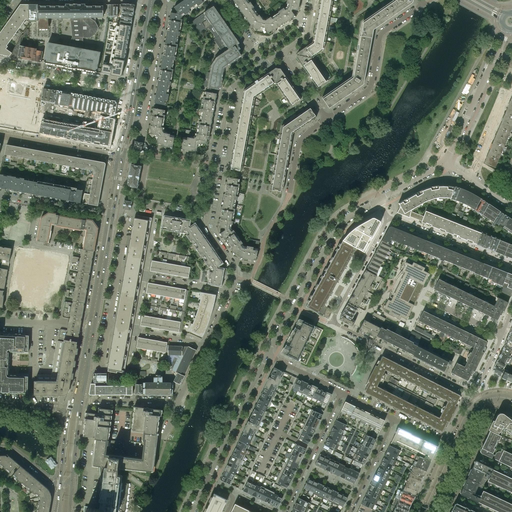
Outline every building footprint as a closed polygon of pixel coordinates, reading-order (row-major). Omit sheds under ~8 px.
[(177,12),(177,13),(182,16),(184,15),(185,15),(190,12),(190,11),(193,8),(187,0),(184,0),(181,3),(180,1),(177,3),(178,5),(174,7),(177,12)] [(203,2),(205,0),(187,0),(193,8),(197,6),(198,6),(203,3),(203,2)] [(252,9),(253,8),(254,8),(250,2),(248,4),(245,0),(244,0),(237,6),(238,7),(238,8),(238,9),(239,9),(240,10),(238,11),(240,13),(241,12),(243,15),(243,16),(244,17),(245,17),(246,19),(256,12),(255,12),(254,13),(252,9)] [(299,3),(299,0),(286,0),(286,4),(289,4),(288,8),(292,10),(298,11),(298,9),(299,8),(299,7),(299,6),(301,6),(301,3),(299,3)] [(330,17),(332,2),(323,0),(319,0),(319,5),(321,5),(320,9),(318,9),(317,15),(330,17)] [(371,29),(374,27),(376,28),(411,4),(409,1),(410,0),(393,0),(366,19),(367,21),(363,23),(362,28),(360,28),(352,77),(322,98),(328,107),(333,103),(334,105),(356,89),(355,88),(359,85),(360,86),(363,84),(364,81),(362,81),(363,75),(365,76),(372,33),(371,33),(371,29)] [(21,5),(12,16),(21,23),(23,21),(24,22),(26,19),(26,17),(28,17),(28,19),(29,19),(29,5),(21,5)] [(96,34),(98,28),(95,22),(95,18),(102,18),(102,7),(85,6),(85,5),(66,5),(66,6),(39,6),(39,5),(29,5),(29,19),(29,22),(39,21),(39,30),(48,30),(48,19),(72,19),(74,37),(73,38),(72,38),(72,39),(71,39),(71,40),(72,40),(68,47),(48,43),(44,63),(64,66),(64,67),(76,69),(76,68),(96,72),(100,53),(83,49),(83,38),(91,38),(96,34)] [(237,43),(212,7),(192,21),(200,34),(208,28),(215,38),(212,40),(214,42),(214,41),(222,53),(215,57),(213,73),(203,71),(200,86),(219,90),(223,68),(241,55),(238,51),(240,49),(236,44),(237,43)] [(293,17),(295,16),(291,11),(292,10),(288,8),(285,10),(283,8),(278,12),(278,13),(275,15),(282,25),(283,24),(284,24),(285,23),(288,21),(289,22),(292,20),(291,19),(291,18),(292,19),(293,18),(293,17)] [(263,28),(264,20),(262,20),(259,15),(258,15),(256,12),(246,19),(247,20),(247,21),(247,22),(248,22),(250,25),(249,26),(251,29),(253,27),(256,31),(259,29),(260,28),(261,27),(263,28)] [(169,21),(168,25),(181,28),(182,20),(181,20),(182,16),(177,13),(176,14),(170,13),(170,18),(168,17),(167,21),(169,21)] [(282,25),(275,15),(271,18),(271,17),(265,21),(264,20),(263,28),(264,28),(265,29),(265,30),(266,30),(268,33),(272,30),(274,33),(276,31),(275,29),(278,27),(279,27),(280,27),(280,26),(282,25)] [(327,32),(329,22),(330,17),(317,15),(316,20),(318,20),(317,24),(316,24),(315,30),(327,32)] [(12,16),(4,27),(13,34),(15,32),(16,33),(21,26),(20,25),(21,23),(12,16)] [(104,61),(101,74),(120,77),(122,76),(131,26),(120,24),(113,63),(104,61)] [(165,30),(165,33),(167,33),(166,38),(176,40),(177,35),(179,36),(181,28),(168,25),(167,30),(165,30)] [(4,27),(0,33),(0,38),(7,43),(8,44),(13,37),(12,36),(13,34),(4,27)] [(7,43),(0,38),(0,54),(18,58),(20,46),(21,38),(29,35),(29,29),(27,29),(22,35),(18,40),(19,41),(12,50),(8,47),(6,45),(7,43)] [(324,50),(327,32),(315,30),(314,35),(315,35),(314,40),(313,39),(312,43),(324,50)] [(165,42),(163,42),(163,45),(164,46),(164,50),(176,52),(178,44),(175,44),(176,40),(166,38),(165,42)] [(317,55),(324,50),(312,43),(310,44),(311,46),(307,48),(306,47),(297,53),(297,55),(311,58),(312,56),(316,53),(317,55)] [(161,54),(160,58),(162,58),(161,63),(171,65),(172,60),(175,60),(176,52),(164,50),(163,55),(161,54)] [(318,68),(315,63),(314,64),(311,60),(311,58),(297,55),(296,58),(302,67),(304,66),(306,70),(305,70),(308,75),(318,68)] [(161,67),(159,67),(158,70),(160,71),(159,75),(172,77),(173,70),(171,69),(171,65),(161,63),(161,67)] [(275,83),(278,69),(275,68),(267,74),(267,75),(264,78),(263,77),(258,80),(265,90),(270,87),(269,86),(273,83),(275,83)] [(327,81),(321,72),(318,68),(308,75),(311,79),(312,78),(315,82),(314,83),(317,88),(327,81)] [(288,82),(285,79),(286,78),(280,69),(278,69),(275,83),(277,84),(280,88),(279,89),(282,93),(292,86),(289,81),(288,82)] [(157,79),(156,83),(158,83),(157,88),(167,90),(168,85),(170,85),(172,77),(159,75),(158,80),(157,79)] [(0,80),(0,126),(39,133),(42,114),(38,113),(43,88),(0,80)] [(265,90),(258,80),(254,83),(255,84),(251,87),(250,86),(243,90),(255,98),(265,90)] [(301,99),(298,94),(296,95),(294,91),(295,90),(292,86),(282,93),(291,106),(301,99)] [(52,90),(43,88),(41,100),(50,102),(52,90)] [(156,95),(154,95),(153,98),(155,98),(154,103),(166,105),(167,101),(168,101),(169,94),(166,94),(167,90),(157,88),(156,95)] [(252,111),(255,98),(243,90),(242,99),(243,99),(242,103),(241,103),(240,108),(252,111)] [(211,93),(206,92),(206,97),(203,96),(202,104),(214,106),(214,105),(215,104),(215,103),(215,102),(217,102),(217,99),(216,99),(216,98),(217,97),(216,96),(216,94),(213,93),(212,92),(211,93)] [(214,106),(202,104),(200,112),(203,113),(202,117),(212,119),(212,117),(213,117),(213,116),(213,115),(213,114),(215,115),(215,111),(213,111),(213,110),(214,110),(214,109),(214,108),(214,106)] [(316,117),(309,107),(296,116),(303,126),(308,123),(307,122),(311,119),(311,120),(316,117)] [(158,109),(153,108),(152,113),(151,113),(150,116),(152,116),(151,121),(164,123),(165,115),(162,115),(163,110),(158,109),(158,108),(158,109)] [(250,126),(251,116),(252,111),(240,108),(239,114),(241,114),(240,118),(238,118),(237,123),(250,126)] [(511,125),(511,117),(505,114),(502,121),(511,125)] [(303,126),(296,116),(281,126),(293,134),(295,132),(294,130),(298,128),(299,129),(303,126)] [(212,119),(202,117),(201,122),(198,121),(197,129),(210,131),(210,130),(211,129),(211,128),(210,128),(211,127),(212,127),(213,124),(211,124),(211,123),(212,123),(212,122),(212,121),(212,119)] [(41,124),(39,136),(109,148),(114,121),(102,119),(99,134),(43,124),(41,124)] [(148,125),(148,128),(151,129),(150,134),(153,134),(154,135),(156,135),(157,136),(163,132),(162,131),(164,123),(151,121),(150,125),(148,125)] [(510,133),(511,128),(511,125),(502,121),(499,128),(510,133)] [(247,141),(250,126),(237,123),(236,129),(238,129),(237,134),(236,133),(234,139),(247,141)] [(292,137),(293,134),(281,126),(278,144),(290,146),(291,141),(290,141),(290,136),(292,137)] [(507,140),(510,133),(499,128),(496,135),(507,140)] [(210,131),(197,129),(196,137),(195,138),(199,144),(200,143),(202,143),(202,144),(203,143),(206,144),(207,139),(210,140),(211,136),(209,136),(209,135),(210,135),(210,134),(209,133),(210,131)] [(163,132),(157,136),(158,138),(157,139),(157,140),(157,144),(161,145),(161,146),(164,146),(164,148),(167,149),(168,147),(169,148),(170,148),(170,147),(172,148),(173,144),(174,143),(173,143),(174,136),(170,135),(170,134),(164,133),(163,132)] [(504,147),(507,140),(496,135),(493,142),(504,147)] [(187,138),(182,137),(181,144),(180,145),(181,145),(180,149),(182,149),(183,150),(184,150),(185,150),(185,152),(188,152),(188,151),(196,152),(197,147),(198,147),(197,146),(197,145),(199,144),(195,138),(193,138),(187,137),(187,138)] [(244,156),(246,146),(247,141),(234,139),(234,144),(235,144),(234,149),(233,148),(232,154),(244,156)] [(141,151),(142,143),(135,141),(133,150),(133,151),(135,151),(135,150),(141,151)] [(502,154),(504,147),(493,142),(490,149),(502,154)] [(23,158),(25,151),(25,148),(6,144),(5,155),(23,158)] [(287,156),(288,152),(289,152),(290,146),(278,144),(275,160),(287,162),(288,156),(287,156)] [(42,161),(44,154),(44,151),(25,148),(25,151),(23,158),(42,161)] [(499,161),(502,154),(490,149),(487,156),(499,161)] [(61,165),(62,158),(63,155),(44,151),(44,154),(42,161),(61,165)] [(241,171),(244,156),(232,154),(231,159),(232,159),(232,164),(230,163),(229,169),(241,171)] [(80,168),(81,158),(63,155),(62,158),(61,165),(80,168)] [(496,168),(499,161),(487,156),(484,163),(492,166),(491,167),(493,167),(494,167),(496,168)] [(101,162),(81,158),(80,168),(92,170),(94,173),(91,185),(101,187),(103,181),(105,167),(102,167),(101,165),(101,162)] [(284,171),(285,167),(287,167),(287,162),(275,160),(272,175),(285,177),(286,171),(284,171)] [(137,188),(141,166),(131,164),(127,186),(137,188)] [(0,188),(9,190),(12,176),(0,174),(0,188)] [(282,186),(282,182),(284,182),(285,177),(272,175),(270,190),(282,192),(283,186),(282,186)] [(22,192),(24,180),(24,179),(12,176),(9,190),(22,192)] [(238,192),(239,184),(237,184),(238,179),(233,178),(232,177),(231,178),(228,177),(227,182),(225,182),(224,185),(226,185),(225,190),(238,192)] [(35,195),(38,182),(37,182),(24,180),(22,192),(35,195)] [(47,197),(49,183),(38,181),(37,182),(38,182),(35,195),(47,197)] [(69,201),(72,187),(49,183),(47,197),(69,201)] [(80,203),(84,185),(78,184),(77,188),(74,202),(80,203)] [(101,187),(91,185),(90,194),(84,193),(82,203),(98,206),(101,187)] [(442,198),(443,185),(438,186),(434,186),(430,187),(432,199),(434,198),(438,198),(442,198)] [(450,198),(454,188),(453,188),(454,187),(447,186),(443,185),(442,198),(447,198),(450,198)] [(432,199),(430,187),(426,188),(422,190),(415,194),(421,204),(426,201),(432,199)] [(454,202),(454,201),(459,188),(455,187),(454,188),(450,198),(449,200),(454,202)] [(467,205),(473,194),(464,190),(459,188),(454,201),(455,202),(456,200),(467,205)] [(237,200),(237,197),(238,192),(225,190),(225,194),(223,194),(222,197),(224,198),(223,202),(233,204),(234,199),(237,200)] [(421,204),(415,194),(398,203),(400,207),(397,213),(409,217),(409,216),(411,211),(411,210),(421,204)] [(471,208),(477,197),(473,194),(467,205),(471,208)] [(474,211),(475,210),(481,199),(477,197),(471,208),(473,209),(472,210),(474,211)] [(478,212),(485,201),(481,199),(475,210),(477,211),(476,213),(478,214),(478,212)] [(123,209),(130,210),(132,202),(124,201),(123,209)] [(482,215),(489,204),(485,201),(478,212),(480,214),(480,215),(481,216),(482,215)] [(234,217),(235,209),(232,208),(233,204),(223,202),(222,207),(221,206),(220,210),(222,210),(221,214),(234,217)] [(493,222),(500,212),(489,204),(482,215),(493,222)] [(423,216),(411,211),(409,216),(421,221),(423,216)] [(435,228),(439,216),(425,211),(423,216),(421,221),(421,222),(425,224),(426,223),(431,225),(431,226),(435,228)] [(98,228),(92,220),(89,219),(89,220),(85,219),(85,220),(82,219),(83,218),(78,217),(78,218),(71,216),(67,215),(66,217),(56,215),(56,214),(52,213),(49,212),(41,218),(40,221),(41,221),(40,225),(50,227),(51,226),(51,224),(56,225),(60,226),(60,227),(82,230),(82,229),(86,230),(86,233),(96,235),(97,231),(98,228)] [(498,225),(504,215),(500,212),(493,222),(498,225)] [(218,219),(218,222),(220,222),(219,227),(224,228),(225,229),(229,228),(230,224),(232,225),(234,217),(221,214),(220,219),(218,219)] [(133,325),(140,282),(142,275),(142,271),(152,218),(136,215),(135,216),(135,218),(134,218),(124,272),(114,327),(107,368),(108,368),(108,370),(108,371),(110,372),(117,373),(117,372),(124,373),(132,330),(133,325)] [(169,217),(164,216),(163,220),(163,221),(162,226),(167,227),(167,230),(175,231),(177,219),(172,218),(173,216),(169,215),(169,217)] [(503,227),(509,218),(504,215),(498,225),(502,228),(503,227)] [(449,233),(453,222),(439,216),(435,228),(439,229),(440,228),(445,230),(445,231),(449,233)] [(181,219),(177,219),(175,231),(182,233),(183,230),(187,231),(189,227),(189,221),(185,220),(185,218),(182,218),(181,219)] [(347,235),(342,240),(354,247),(359,250),(364,252),(380,223),(380,221),(374,218),(372,218),(359,225),(355,228),(349,232),(347,235)] [(507,231),(511,223),(511,219),(509,218),(503,227),(507,231)] [(463,239),(467,227),(453,222),(449,233),(453,235),(453,234),(459,236),(458,237),(463,239)] [(190,228),(189,227),(187,231),(189,234),(187,236),(191,241),(191,240),(194,244),(196,243),(204,237),(203,236),(203,235),(202,234),(199,231),(201,230),(199,227),(198,228),(197,228),(197,227),(197,226),(196,226),(195,224),(190,228)] [(51,230),(52,227),(51,226),(50,227),(40,225),(38,237),(37,241),(48,243),(49,235),(51,235),(52,231),(51,230)] [(388,244),(390,239),(395,228),(391,226),(389,227),(382,241),(388,244)] [(476,244),(481,233),(467,227),(463,239),(467,240),(467,239),(473,241),(472,242),(476,244)] [(238,236),(235,233),(233,230),(231,231),(229,228),(225,229),(225,230),(220,233),(221,235),(221,236),(222,237),(223,237),(221,238),(223,241),(225,240),(225,241),(225,242),(226,242),(227,244),(238,236)] [(395,241),(399,230),(395,228),(390,239),(395,241)] [(408,246),(412,235),(399,230),(395,241),(408,246)] [(95,247),(97,235),(96,235),(86,233),(85,232),(84,236),(83,236),(83,241),(84,241),(83,249),(94,251),(93,250),(94,247),(95,247)] [(481,246),(486,235),(485,235),(483,233),(483,232),(481,232),(481,233),(476,244),(481,246)] [(486,248),(490,236),(491,235),(490,236),(487,235),(488,234),(486,233),(485,235),(486,235),(481,246),(486,248)] [(422,251),(426,240),(412,235),(408,246),(422,251)] [(242,248),(240,245),(242,243),(238,236),(227,244),(228,245),(228,246),(229,247),(230,247),(230,248),(229,249),(230,251),(232,250),(232,251),(232,252),(233,253),(235,254),(239,251),(240,252),(242,248)] [(495,238),(490,236),(486,248),(490,250),(495,238)] [(196,243),(198,247),(196,248),(200,254),(202,252),(204,256),(203,257),(206,261),(215,254),(215,253),(215,252),(214,252),(212,249),(212,248),(211,247),(210,247),(210,246),(212,245),(210,243),(208,244),(206,241),(206,240),(206,239),(205,239),(204,237),(196,243)] [(495,251),(499,240),(495,238),(495,237),(495,238),(490,250),(495,251)] [(499,253),(504,242),(499,240),(500,239),(499,240),(495,251),(499,253)] [(337,278),(354,247),(342,240),(339,246),(339,247),(338,249),(325,271),(326,271),(325,272),(323,275),(324,275),(323,276),(310,298),(311,299),(310,301),(309,300),(306,306),(318,313),(335,282),(334,282),(337,277),(337,278)] [(435,257),(439,245),(426,240),(422,251),(435,257)] [(389,250),(391,245),(388,244),(382,241),(379,245),(389,250)] [(504,255),(508,244),(504,242),(499,253),(504,255)] [(389,250),(379,245),(377,249),(386,254),(389,250)] [(439,260),(444,247),(439,245),(435,257),(439,258),(439,260)] [(8,270),(12,248),(5,247),(5,248),(3,247),(0,246),(0,259),(1,259),(3,259),(1,268),(8,270)] [(257,256),(258,249),(253,248),(253,247),(247,246),(246,249),(242,248),(240,252),(241,252),(239,259),(251,261),(251,260),(252,260),(253,261),(254,260),(256,261),(256,257),(257,256)] [(447,262),(452,251),(445,248),(444,247),(439,260),(440,260),(441,261),(443,261),(443,260),(447,262)] [(83,249),(82,249),(80,256),(81,256),(81,258),(73,256),(71,263),(91,266),(92,260),(92,258),(93,258),(94,251),(83,249)] [(386,254),(377,249),(375,253),(384,258),(386,254)] [(413,256),(396,249),(395,252),(400,254),(413,259),(413,258),(413,256)] [(18,250),(15,268),(28,270),(26,285),(48,288),(51,268),(58,269),(58,266),(55,265),(57,253),(37,250),(37,252),(18,250)] [(360,261),(365,253),(364,252),(359,250),(354,258),(360,261)] [(452,264),(457,252),(452,251),(447,262),(452,264)] [(461,267),(465,256),(457,252),(452,264),(461,267)] [(384,258),(375,253),(372,257),(381,262),(382,262),(384,258)] [(215,254),(206,261),(205,261),(209,267),(211,265),(213,268),(217,267),(222,263),(221,262),(221,261),(220,260),(219,260),(219,259),(221,258),(219,256),(217,257),(215,254)] [(470,271),(474,259),(465,256),(461,267),(470,271)] [(381,262),(372,257),(370,261),(379,266),(381,262)] [(478,275),(483,263),(474,259),(470,271),(474,272),(474,273),(478,275)] [(379,266),(370,261),(368,265),(377,270),(379,266)] [(388,299),(383,308),(389,311),(388,314),(400,320),(401,317),(407,320),(409,315),(417,298),(420,292),(429,273),(423,271),(425,268),(413,262),(412,265),(406,262),(402,271),(404,272),(403,275),(392,298),(391,301),(388,299)] [(91,266),(71,263),(70,269),(78,271),(78,273),(77,273),(76,279),(88,281),(90,275),(89,275),(89,273),(90,273),(91,266)] [(487,278),(491,266),(483,263),(478,275),(487,278)] [(375,275),(377,270),(368,265),(366,270),(375,275)] [(491,280),(496,268),(491,266),(487,278),(491,280)] [(217,267),(213,268),(212,272),(210,272),(209,278),(209,283),(215,284),(216,285),(217,284),(220,285),(221,280),(223,281),(225,270),(217,268),(217,267)] [(502,286),(503,282),(507,272),(496,268),(491,280),(490,281),(502,286)] [(367,291),(372,281),(375,275),(366,270),(362,276),(363,276),(362,278),(361,278),(357,285),(367,291)] [(511,289),(511,274),(507,272),(503,282),(506,283),(506,284),(507,285),(506,287),(511,289)] [(369,303),(372,305),(385,281),(388,275),(386,274),(383,280),(382,279),(369,303)] [(88,281),(76,279),(75,286),(76,286),(75,288),(73,294),(86,296),(87,290),(86,290),(87,288),(88,281)] [(450,297),(454,287),(439,279),(434,289),(439,292),(438,293),(439,294),(440,294),(441,294),(442,293),(450,297)] [(510,298),(511,291),(511,289),(506,287),(507,285),(506,284),(506,283),(503,282),(502,286),(498,293),(510,298)] [(358,307),(367,291),(357,285),(353,294),(352,296),(351,296),(348,302),(358,307)] [(470,294),(468,294),(465,292),(466,290),(463,288),(462,290),(454,287),(450,297),(457,300),(457,301),(457,302),(459,303),(460,303),(460,302),(465,304),(470,294)] [(216,295),(200,292),(199,299),(200,299),(199,305),(213,309),(214,305),(214,302),(216,295)] [(86,296),(73,294),(72,301),(73,301),(73,303),(72,303),(71,309),(83,311),(84,305),(84,303),(85,303),(86,296)] [(481,312),(486,302),(470,294),(465,304),(470,307),(470,308),(470,309),(472,310),(473,309),(473,308),(481,312)] [(504,311),(508,302),(498,297),(498,298),(494,306),(486,302),(481,312),(486,315),(489,316),(496,320),(497,319),(502,310),(504,311)] [(82,318),(83,311),(71,309),(72,303),(65,302),(62,315),(62,316),(62,317),(63,317),(64,318),(69,319),(68,324),(81,327),(81,322),(82,320),(81,320),(81,318),(82,318)] [(358,308),(348,303),(346,307),(356,312),(358,308)] [(211,316),(213,309),(199,305),(197,312),(195,318),(208,323),(211,316)] [(328,319),(333,310),(327,307),(322,316),(328,319)] [(356,312),(346,307),(344,310),(354,316),(356,312)] [(354,316),(344,310),(342,314),(348,317),(352,319),(354,316)] [(434,328),(439,318),(431,315),(432,314),(432,313),(430,312),(429,312),(428,313),(423,311),(418,321),(434,328)] [(374,312),(372,315),(384,321),(385,319),(374,312)] [(346,323),(348,317),(342,314),(339,319),(339,320),(346,323)] [(355,321),(352,319),(348,317),(346,323),(352,326),(355,321)] [(206,329),(208,323),(195,318),(193,324),(191,323),(188,330),(203,336),(206,329)] [(450,336),(455,326),(450,324),(450,323),(450,322),(448,321),(447,321),(447,322),(439,318),(434,328),(450,336)] [(306,365),(323,330),(299,319),(296,324),(293,330),(294,330),(293,332),(294,333),(293,335),(292,334),(291,336),(290,335),(290,336),(287,341),(284,347),(281,352),(281,353),(306,365)] [(376,336),(380,328),(364,320),(359,330),(367,334),(368,334),(370,335),(369,335),(375,338),(376,336)] [(81,327),(68,324),(68,327),(67,330),(61,329),(60,330),(59,331),(58,338),(64,340),(64,342),(63,342),(65,343),(65,342),(77,344),(77,342),(78,342),(79,335),(78,335),(79,333),(79,332),(80,329),(81,327)] [(466,344),(470,334),(463,330),(463,329),(463,328),(461,327),(460,327),(460,328),(455,326),(450,336),(466,344)] [(395,345),(400,335),(386,329),(386,330),(381,327),(380,328),(376,336),(384,340),(384,341),(384,342),(386,343),(387,343),(387,342),(395,345)] [(0,391),(3,392),(3,393),(5,393),(5,392),(6,392),(6,393),(9,393),(9,392),(10,392),(10,393),(12,393),(12,392),(14,392),(14,393),(16,393),(16,392),(17,392),(17,393),(19,393),(19,392),(21,392),(21,393),(23,393),(23,392),(28,393),(28,376),(23,376),(23,375),(21,375),(21,376),(20,376),(20,375),(18,375),(18,376),(16,376),(16,375),(14,375),(14,376),(13,376),(13,375),(10,375),(10,376),(9,376),(8,374),(8,373),(9,373),(9,371),(8,371),(8,370),(9,370),(9,367),(8,367),(8,366),(8,360),(8,359),(9,359),(9,356),(8,356),(8,355),(10,355),(10,353),(9,353),(9,352),(10,351),(11,351),(11,352),(13,352),(13,351),(14,351),(14,352),(16,352),(16,351),(18,351),(18,352),(20,352),(20,351),(21,351),(21,352),(24,353),(24,352),(25,352),(28,352),(29,335),(25,335),(21,335),(21,334),(19,334),(19,335),(17,335),(17,334),(15,334),(15,335),(14,335),(14,333),(12,333),(12,334),(10,334),(10,333),(8,333),(8,334),(7,334),(7,333),(4,333),(4,334),(0,333),(0,391)] [(482,352),(484,347),(486,342),(486,341),(476,336),(470,334),(466,344),(473,347),(469,357),(479,362),(483,352),(482,352)] [(417,346),(415,345),(412,343),(413,342),(400,335),(395,345),(402,349),(402,350),(402,351),(404,352),(405,352),(405,351),(413,355),(417,346)] [(63,342),(64,342),(58,341),(52,375),(37,375),(37,381),(34,380),(34,395),(62,395),(64,395),(65,395),(67,393),(68,393),(68,392),(69,391),(69,389),(77,344),(65,342),(65,343),(63,342)] [(505,363),(511,350),(511,347),(504,343),(501,353),(498,359),(505,363)] [(184,376),(196,350),(189,346),(168,346),(168,354),(179,355),(177,358),(173,367),(172,370),(178,373),(184,376)] [(448,362),(417,346),(413,355),(412,356),(443,372),(447,365),(449,366),(451,361),(449,360),(448,362)] [(168,361),(168,365),(170,366),(174,356),(177,358),(179,355),(168,354),(168,356),(168,361)] [(387,371),(392,361),(390,360),(383,356),(382,356),(377,366),(385,370),(387,371)] [(474,371),(478,363),(479,362),(469,357),(464,367),(456,363),(451,373),(467,380),(468,380),(472,370),(474,371)] [(503,369),(506,364),(505,363),(498,359),(495,364),(503,369)] [(400,378),(405,368),(392,361),(387,371),(400,378)] [(501,374),(503,369),(495,364),(492,370),(493,371),(500,376),(501,374)] [(383,373),(385,370),(377,366),(375,365),(371,373),(384,379),(386,375),(386,374),(383,373)] [(408,382),(413,372),(408,369),(409,368),(409,367),(407,366),(406,367),(405,368),(400,378),(408,382)] [(282,378),(285,372),(274,367),(272,373),(282,378)] [(511,381),(511,374),(511,375),(504,371),(502,377),(511,381)] [(429,380),(421,376),(422,375),(422,374),(420,373),(419,373),(418,374),(413,372),(408,382),(424,390),(429,380)] [(106,373),(94,373),(94,382),(106,383),(106,380),(108,380),(108,374),(106,374),(106,373)] [(184,376),(178,373),(174,381),(180,384),(184,376)] [(282,378),(272,373),(269,377),(280,383),(282,378)] [(374,397),(379,387),(377,386),(378,383),(381,384),(382,384),(384,379),(371,373),(367,381),(369,382),(364,391),(364,392),(374,397)] [(145,382),(143,382),(143,388),(145,388),(145,389),(143,389),(143,394),(145,394),(154,394),(162,395),(162,394),(170,395),(170,394),(173,394),(173,389),(170,389),(171,388),(173,388),(173,384),(172,383),(171,383),(171,382),(162,382),(162,377),(162,376),(161,376),(161,377),(160,377),(160,375),(156,375),(156,377),(154,377),(154,382),(145,382)] [(280,383),(269,377),(267,382),(277,387),(280,383)] [(398,382),(393,379),(393,378),(391,377),(389,380),(390,381),(397,385),(398,383),(398,382)] [(297,390),(302,380),(297,378),(292,388),(297,390)] [(303,393),(307,383),(302,380),(297,390),(297,392),(302,394),(303,393)] [(435,395),(440,385),(440,384),(440,383),(438,382),(437,382),(437,383),(429,380),(424,390),(435,395)] [(275,392),(277,387),(267,382),(265,387),(275,392)] [(95,384),(91,383),(89,393),(90,395),(96,395),(99,395),(102,395),(106,395),(106,386),(95,386),(95,384)] [(132,395),(132,383),(128,384),(128,386),(116,386),(116,394),(120,394),(120,395),(123,395),(123,394),(126,394),(126,395),(132,395)] [(307,395),(312,385),(307,383),(303,393),(307,395)] [(312,398),(317,388),(312,385),(307,395),(307,396),(312,399),(312,398)] [(445,400),(450,390),(440,385),(435,395),(445,400)] [(116,394),(116,386),(106,386),(106,395),(109,394),(109,395),(112,395),(112,394),(116,394)] [(276,392),(275,392),(265,387),(262,392),(273,397),(274,397),(276,392)] [(400,398),(399,397),(379,387),(374,397),(395,408),(400,398)] [(317,400),(322,390),(317,388),(312,398),(317,400)] [(322,402),(326,392),(322,390),(317,400),(322,402)] [(455,405),(458,401),(460,396),(460,395),(452,391),(447,401),(443,409),(453,415),(457,406),(455,405)] [(271,401),(273,397),(262,392),(260,397),(271,401)] [(327,406),(332,395),(326,392),(322,402),(321,403),(327,406)] [(272,402),(271,401),(260,397),(258,402),(267,406),(269,407),(272,402)] [(411,416),(416,406),(400,398),(395,408),(411,416)] [(346,413),(350,404),(345,401),(341,410),(346,413)] [(433,406),(433,405),(425,401),(424,405),(430,408),(429,409),(431,410),(433,406)] [(265,411),(267,406),(258,402),(255,406),(265,411)] [(351,415),(355,406),(350,404),(346,413),(351,415)] [(267,412),(265,411),(255,406),(253,411),(263,416),(264,417),(267,412)] [(356,417),(360,408),(355,406),(351,415),(356,417)] [(437,416),(433,414),(416,406),(411,416),(432,426),(437,416)] [(159,409),(144,408),(137,407),(135,407),(133,430),(147,431),(157,433),(158,433),(158,432),(156,432),(157,430),(158,430),(159,426),(157,426),(157,424),(159,424),(159,421),(158,421),(158,419),(159,419),(160,416),(162,416),(160,415),(160,413),(162,413),(162,410),(159,409)] [(98,414),(93,413),(89,413),(87,412),(84,436),(97,437),(108,438),(111,409),(109,409),(100,408),(100,409),(99,414),(98,414)] [(361,420),(365,411),(360,408),(356,417),(361,420)] [(320,419),(322,415),(317,412),(312,409),(309,414),(320,419)] [(449,422),(453,415),(443,409),(439,418),(439,417),(434,427),(441,431),(442,431),(447,422),(449,422)] [(261,421),(263,416),(253,411),(251,416),(261,421)] [(365,422),(370,413),(365,411),(361,420),(365,422)] [(370,424),(374,415),(370,413),(365,422),(370,424)] [(508,417),(504,414),(503,413),(502,413),(501,413),(500,413),(499,413),(498,414),(497,414),(497,415),(496,415),(494,421),(493,420),(488,430),(489,430),(501,436),(503,432),(502,431),(503,429),(504,429),(506,430),(505,431),(511,436),(511,418),(509,416),(508,417)] [(318,424),(320,419),(309,414),(307,419),(318,424)] [(375,427),(379,418),(374,415),(370,424),(375,427)] [(261,421),(251,416),(248,421),(259,426),(261,421)] [(384,420),(379,418),(375,427),(379,428),(378,429),(379,429),(380,429),(384,420)] [(315,429),(318,424),(307,419),(304,424),(315,429)] [(336,420),(334,425),(343,430),(346,425),(336,420)] [(260,426),(259,426),(248,421),(246,426),(256,431),(257,432),(260,426)] [(313,434),(315,429),(304,424),(302,429),(313,434)] [(341,435),(343,430),(334,425),(331,430),(341,435)] [(254,436),(256,431),(246,426),(244,431),(254,436)] [(416,455),(418,455),(430,461),(436,448),(437,446),(435,445),(398,427),(396,432),(394,436),(391,442),(413,453),(416,455)] [(311,439),(313,434),(302,429),(300,434),(311,439)] [(342,435),(341,435),(331,430),(329,435),(340,440),(342,435)] [(508,439),(501,436),(489,430),(485,439),(497,444),(498,440),(506,444),(508,439)] [(125,508),(125,505),(126,501),(126,498),(127,494),(127,491),(128,487),(127,484),(128,483),(123,483),(120,482),(121,475),(117,474),(118,470),(118,467),(146,470),(152,471),(155,440),(156,440),(156,437),(157,433),(147,431),(146,436),(146,439),(143,460),(119,457),(120,450),(119,450),(119,448),(120,448),(120,446),(114,446),(114,441),(107,440),(108,438),(97,437),(93,465),(103,466),(103,473),(102,473),(103,473),(104,473),(100,509),(108,510),(107,511),(116,511),(119,511),(123,511),(124,511),(125,508)] [(255,436),(254,436),(244,431),(241,436),(251,440),(253,441),(255,436)] [(362,438),(364,439),(373,444),(376,439),(364,433),(362,438)] [(308,444),(311,439),(300,434),(297,439),(308,444)] [(340,440),(329,435),(327,440),(338,445),(340,440)] [(248,445),(251,440),(241,436),(239,440),(248,445)] [(371,449),(373,444),(364,439),(362,444),(371,449)] [(492,454),(497,444),(485,439),(480,451),(480,452),(493,459),(495,455),(492,454)] [(247,450),(250,445),(248,445),(239,440),(237,446),(247,450)] [(339,445),(338,445),(327,440),(324,445),(329,447),(336,450),(339,445)] [(303,454),(306,449),(295,443),(293,448),(303,454)] [(368,454),(371,449),(362,444),(359,443),(357,448),(368,454)] [(245,455),(247,450),(237,446),(234,450),(245,455)] [(396,456),(398,451),(394,449),(388,446),(386,451),(396,456)] [(301,458),(303,454),(293,448),(290,453),(301,458)] [(366,458),(368,454),(357,448),(355,453),(366,458)] [(499,461),(504,450),(502,449),(501,452),(499,451),(496,452),(495,455),(493,459),(499,461)] [(242,460),(245,455),(234,450),(232,455),(242,460)] [(511,467),(511,464),(511,454),(504,450),(499,461),(511,467)] [(393,461),(396,456),(386,451),(384,456),(393,461)] [(299,464),(301,458),(290,453),(289,453),(287,458),(288,459),(299,464)] [(366,458),(355,453),(352,458),(364,464),(366,458)] [(320,467),(325,456),(320,454),(315,465),(320,467)] [(6,455),(0,455),(0,464),(1,464),(4,466),(3,467),(6,469),(6,468),(10,471),(9,472),(10,473),(15,466),(18,463),(11,457),(9,455),(8,457),(6,455)] [(240,465),(242,460),(232,455),(230,460),(240,465)] [(430,461),(418,455),(416,458),(415,458),(413,461),(428,466),(430,461)] [(325,469),(330,458),(325,456),(320,467),(325,469)] [(391,466),(393,461),(384,456),(381,461),(391,466)] [(53,460),(51,458),(49,459),(47,460),(46,461),(48,464),(49,466),(51,469),(53,467),(53,468),(55,466),(56,465),(54,462),(53,460)] [(330,472),(335,461),(330,458),(325,469),(330,472)] [(297,468),(299,464),(288,459),(286,463),(297,468)] [(241,465),(240,465),(230,460),(227,465),(237,470),(239,471),(241,465)] [(491,468),(489,467),(479,462),(478,462),(478,461),(477,461),(477,460),(476,460),(475,460),(474,461),(474,462),(474,463),(472,467),(489,474),(490,475),(493,470),(493,469),(491,468)] [(335,474),(340,463),(335,461),(330,472),(335,474)] [(389,471),(391,466),(381,461),(379,466),(389,471)] [(428,466),(413,461),(412,465),(416,467),(417,467),(426,470),(428,466)] [(294,473),(297,468),(286,463),(285,462),(282,467),(294,473)] [(339,476),(345,465),(340,463),(335,474),(339,476)] [(33,476),(27,471),(19,464),(17,467),(13,472),(15,473),(12,475),(13,476),(14,474),(18,477),(17,479),(22,483),(23,482),(26,485),(33,476)] [(234,474),(237,470),(227,465),(225,470),(234,474)] [(344,479),(350,468),(345,465),(339,476),(344,479)] [(426,470),(417,467),(416,467),(412,465),(410,470),(424,475),(426,470)] [(386,476),(389,471),(379,466),(377,471),(386,476)] [(292,478),(294,473),(282,467),(280,472),(292,478)] [(489,474),(472,467),(471,469),(470,469),(469,471),(470,471),(486,479),(489,474)] [(349,481),(354,470),(350,468),(344,479),(349,481)] [(233,480),(236,475),(234,474),(225,470),(223,475),(233,480)] [(359,473),(354,470),(349,481),(354,483),(359,473)] [(424,475),(410,470),(407,475),(421,481),(424,475)] [(499,486),(505,475),(493,470),(490,475),(488,481),(499,486)] [(384,480),(386,476),(377,471),(374,476),(384,480)] [(486,479),(470,471),(469,471),(468,475),(467,477),(484,485),(486,479)] [(289,483),(292,478),(280,472),(278,477),(289,483)] [(231,485),(233,480),(223,475),(220,480),(231,485)] [(421,481),(407,475),(405,480),(419,486),(421,481)] [(511,492),(511,488),(511,478),(505,475),(499,486),(511,492)] [(48,489),(40,482),(33,476),(26,485),(30,488),(29,489),(35,494),(35,493),(40,496),(40,497),(51,493),(50,492),(50,491),(49,491),(48,489)] [(382,485),(384,480),(374,476),(372,481),(382,485)] [(287,488),(289,483),(278,477),(275,482),(282,486),(287,488)] [(485,485),(484,485),(467,477),(466,479),(465,479),(464,482),(465,482),(483,490),(485,485)] [(309,490),(313,480),(308,478),(304,488),(309,490)] [(314,493),(318,483),(313,480),(309,490),(314,493)] [(419,486),(405,480),(403,486),(417,491),(419,486)] [(247,493),(252,483),(247,481),(243,491),(247,493)] [(379,490),(382,485),(372,481),(370,486),(379,490)] [(483,490),(465,482),(464,482),(463,485),(462,487),(474,492),(478,494),(481,495),(483,490)] [(251,495),(256,485),(252,483),(247,493),(251,495)] [(318,496),(323,485),(318,483),(314,493),(313,494),(318,496)] [(256,497),(261,486),(256,484),(256,485),(251,495),(256,497)] [(323,498),(328,487),(323,485),(318,496),(323,498)] [(260,499),(265,488),(261,486),(256,497),(260,499)] [(377,495),(379,490),(370,486),(367,490),(377,495)] [(414,496),(417,491),(403,486),(401,491),(402,491),(406,492),(405,493),(414,496)] [(328,501),(333,490),(328,487),(323,498),(328,501)] [(477,495),(473,493),(474,492),(462,487),(460,492),(461,494),(478,502),(481,495),(478,494),(477,495)] [(264,501),(269,490),(265,488),(260,499),(264,501)] [(269,503),(274,493),(275,491),(270,489),(269,490),(264,501),(269,503)] [(333,503),(338,492),(333,490),(328,501),(333,503)] [(375,500),(377,495),(367,490),(365,495),(375,500)] [(489,507),(495,496),(483,490),(481,495),(478,502),(489,507)] [(414,496),(405,493),(406,492),(402,491),(400,495),(412,500),(414,496)] [(338,504),(343,494),(338,492),(333,503),(337,505),(338,504)] [(51,493),(40,497),(40,498),(40,501),(38,501),(38,504),(39,504),(38,509),(49,511),(51,500),(51,498),(51,496),(51,495),(51,494),(51,493)] [(219,511),(226,499),(214,493),(204,511),(219,511)] [(273,505),(278,495),(274,493),(269,503),(273,505)] [(278,508),(283,497),(278,494),(278,495),(273,505),(278,508)] [(348,497),(343,494),(338,504),(343,507),(348,497)] [(372,505),(375,500),(365,495),(363,500),(372,505)] [(412,500),(400,495),(398,499),(411,504),(412,500)] [(499,511),(500,511),(506,501),(495,496),(489,507),(499,511)] [(310,503),(299,498),(296,503),(307,508),(310,503)] [(411,504),(398,499),(395,498),(393,502),(409,508),(411,504)] [(370,510),(372,505),(363,500),(360,505),(370,510)] [(511,511),(511,504),(506,501),(500,511),(511,511)] [(407,511),(409,508),(393,502),(392,506),(394,507),(394,508),(395,508),(405,511),(407,511)] [(306,511),(308,509),(307,508),(296,503),(294,508),(302,511),(306,511)] [(458,511),(461,511),(464,506),(456,503),(454,504),(452,509),(458,511)]
